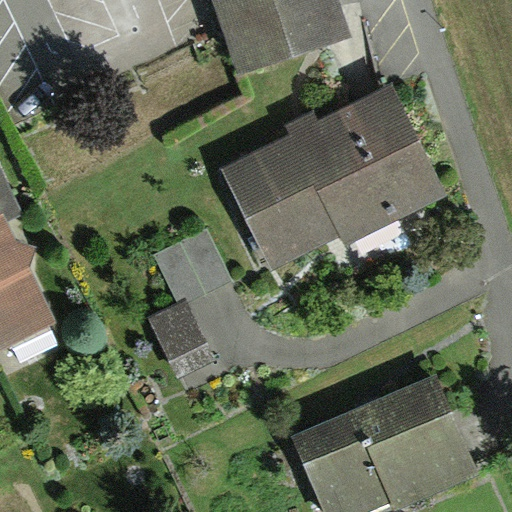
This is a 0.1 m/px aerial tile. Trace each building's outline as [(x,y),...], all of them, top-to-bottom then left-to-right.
[(348,29),(337,0),(212,0),(236,67),(348,29)] [(389,82),(222,171),(276,272),(338,239),(344,250),(449,194),(389,82)] [(0,216),(4,215),(7,222),(24,213),(0,163),(0,216)] [(7,222),(4,215),(0,216),(0,345),(56,319),(32,269),(37,246),(17,241),(7,222)] [(206,234),(155,258),(177,305),(184,302),(229,281),(206,234)] [(179,375),(212,358),(184,302),(177,305),(151,319),(179,375)] [(435,370),(292,435),(327,511),(358,511),(390,497),(396,511),(482,472),(435,370)]
